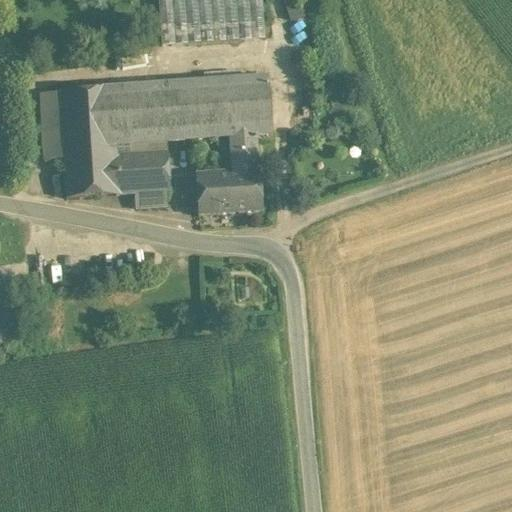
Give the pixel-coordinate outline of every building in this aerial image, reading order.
[(261,0),(157,0),(161,48),(264,41),(262,10),(261,0)] [(245,81),(107,94),(111,135),(191,127),(196,178),(254,172),(245,81)] [(107,94),(56,99),(61,162),(65,201),(117,196),(114,159),(111,135),(107,94)] [(56,99),(35,101),(41,164),(61,162),(56,99)] [(168,154),(114,159),(117,196),(133,195),(164,192),(168,191),(164,156),(168,156),(168,154)] [(196,178),(194,178),(197,218),(260,212),(256,172),(254,172),(196,178)] [(164,192),(133,195),(134,209),(166,206),(164,192)] [(18,296),(1,299),(0,296),(0,343),(25,339),(18,296)]
